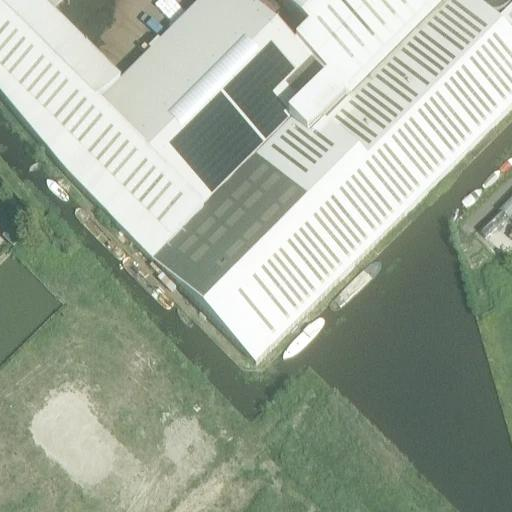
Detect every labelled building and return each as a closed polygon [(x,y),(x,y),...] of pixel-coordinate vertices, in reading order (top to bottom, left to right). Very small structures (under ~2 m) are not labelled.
[(9,0),(0,9),(0,101),(9,113),(53,165),(255,369),(383,239),(507,113),(511,107),(511,49),(463,0),(273,0),(310,36),(294,52),(241,0),(205,0),(119,89),(51,22),(28,0),(9,0)] [(511,8),(497,24),(511,39),(511,38),(511,8)] [(511,202),(500,214),(511,226),(511,202)] [(499,214),(479,234),(485,241),(506,221),(499,214)] [(23,219),(14,228),(25,238),(34,229),(23,219)] [(2,238),(14,250),(25,239),(12,227),(2,238)]
